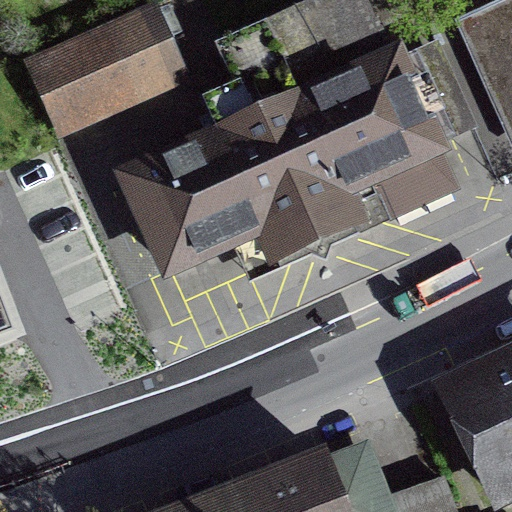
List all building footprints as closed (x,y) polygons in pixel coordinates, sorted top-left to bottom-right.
[(362,0),(348,0),(216,58),(233,98),(207,110),(221,143),(123,188),(169,297),(263,257),(271,277),(453,199),(393,69),(362,0)] [(511,14),(465,35),(511,142),(511,14)] [(157,17),(26,75),(58,148),(190,91),(157,17)] [(0,306),(0,346),(13,341),(0,306)] [(511,511),(511,361),(436,399),(491,511),(511,511)] [(354,450),(376,511),(452,511),(443,484),(393,502),(372,444),(354,450)] [(376,511),(354,450),(179,511),(376,511)]
